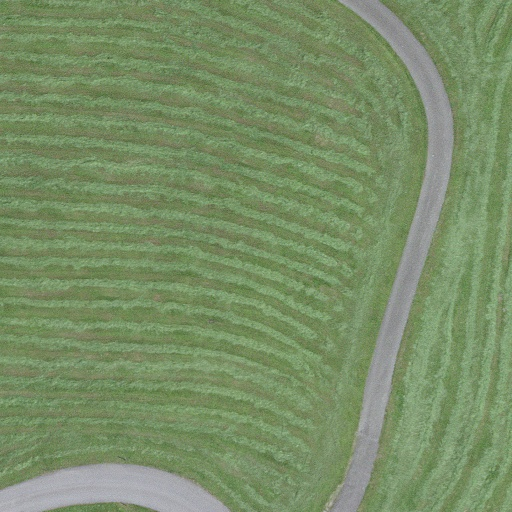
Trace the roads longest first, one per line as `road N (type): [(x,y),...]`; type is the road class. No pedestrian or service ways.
road 1 (unclassified): [(343,511),(362,469),(442,147),(435,95),(418,65),(356,0)]
road 2 (unclassified): [(0,508),(91,484),(164,494),(196,511)]
